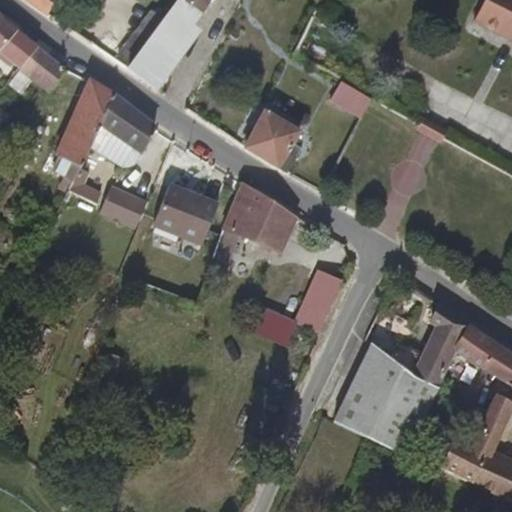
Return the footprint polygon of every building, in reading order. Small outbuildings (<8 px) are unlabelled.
[(19,0),(46,18),(56,0),(19,0)] [(216,0),(179,0),(145,43),(130,67),(125,74),(151,90),(202,23),(216,0)] [(511,0),(488,0),(474,23),(508,45),(511,38),(511,0)] [(0,49),(12,32),(0,23),(0,49)] [(210,31),(202,23),(151,90),(162,97),(210,31)] [(44,97),(59,71),(12,32),(0,49),(0,61),(12,71),(44,97)] [(130,67),(145,43),(132,34),(115,58),(130,67)] [(76,176),(85,153),(111,99),(83,82),(52,163),(53,164),(76,176)] [(356,114),(364,101),(337,86),(330,99),(356,114)] [(0,99),(0,122),(8,104),(0,99)] [(146,140),(154,129),(111,99),(85,153),(121,168),(133,163),(136,155),(141,147),(146,140)] [(312,133),(272,110),(253,144),(293,166),(312,133)] [(61,185),(70,189),(76,176),(53,164),(48,176),(50,178),(49,182),(58,188),(61,185)] [(281,238),(291,219),(239,187),(230,209),(274,234),(281,238)] [(95,217),(130,233),(142,208),(107,191),(95,217)] [(147,231),(194,252),(211,214),(164,193),(147,231)] [(230,209),(211,254),(224,258),(236,230),(267,247),(274,234),(230,209)] [(274,234),(267,247),(274,251),(281,238),(274,234)] [(297,326),(318,337),(343,285),(319,273),(297,326)] [(403,314),(414,296),(393,284),(389,291),(384,303),(403,314)] [(381,308),(384,303),(389,291),(380,286),(371,303),(381,308)] [(453,319),(439,310),(426,339),(433,343),(422,379),(441,388),(456,356),(462,341),(447,332),(453,319)] [(284,348),(295,326),(265,311),(254,333),(284,348)] [(469,329),(462,341),(456,356),(486,376),(503,352),(469,329)] [(511,361),(511,359),(503,352),(486,376),(497,385),(511,361)] [(441,388),(422,379),(371,355),(337,426),(407,459),(422,428),(441,388)] [(511,361),(497,385),(485,402),(489,405),(493,395),(511,406),(511,361)] [(511,406),(493,395),(489,405),(476,435),(479,437),(470,456),(456,448),(442,475),(511,500),(511,474),(488,465),(493,455),(511,409),(511,406)] [(511,462),(493,455),(488,465),(511,474),(511,462)]
